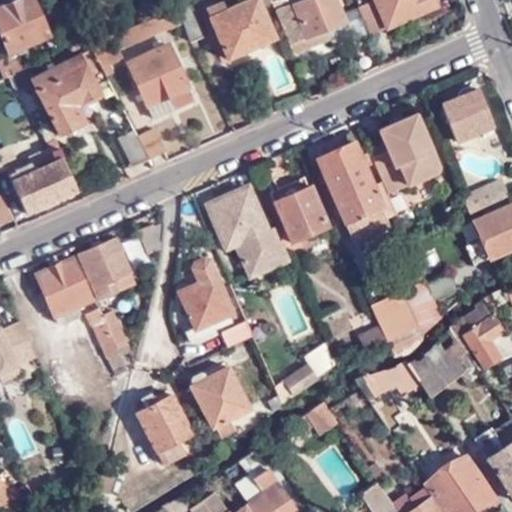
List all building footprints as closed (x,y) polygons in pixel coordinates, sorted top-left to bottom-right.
[(36,0),(21,0),(0,9),(0,28),(12,59),(19,56),(18,50),(51,36),(36,0)] [(91,38),(69,0),(65,0),(53,5),(60,25),(64,23),(75,45),(91,38)] [(207,15),(224,7),(221,0),(218,0),(204,6),(207,15)] [(227,58),(274,37),(258,0),(241,0),(224,7),(207,15),(227,58)] [(296,0),(275,9),(293,53),(312,45),(309,36),(347,21),(344,12),(338,0),(296,0)] [(374,0),(362,5),(373,33),(438,6),(435,0),(374,0)] [(186,19),(195,40),(207,35),(194,3),(181,8),(186,19)] [(309,36),(312,45),(330,38),(332,41),(350,34),(352,39),(371,31),(360,5),(344,12),(347,21),(309,36)] [(120,45),(186,19),(181,8),(172,11),(116,33),(120,45)] [(93,42),(105,65),(122,57),(112,34),(93,42)] [(91,38),(75,45),(51,57),(55,65),(31,76),(60,135),(88,122),(80,105),(104,92),(101,84),(112,79),(105,65),(93,42),(91,38)] [(127,61),(152,118),(193,101),(168,43),(127,61)] [(14,73),(7,56),(0,58),(0,64),(6,77),(14,73)] [(438,101),(455,142),(494,126),(477,85),(438,101)] [(390,150),(372,159),(383,184),(387,194),(400,188),(402,182),(404,182),(407,185),(433,174),(438,166),(416,114),(379,129),(390,150)] [(139,134),(150,159),(166,151),(155,127),(139,134)] [(132,167),(150,159),(139,134),(122,142),(132,167)] [(387,194),(383,184),(374,187),(365,167),(369,165),(359,142),(318,160),(354,246),(392,230),(383,206),(391,202),(387,194)] [(60,158),(64,156),(59,146),(51,151),(54,160),(18,177),(13,170),(6,173),(24,213),(75,190),(60,158)] [(501,180),(463,196),(469,209),(507,194),(501,180)] [(329,229),(311,185),(273,201),(292,245),(329,229)] [(291,258),(277,226),(268,229),(250,187),(207,205),(226,248),(236,244),(250,277),(291,258)] [(0,224),(14,219),(1,190),(0,190),(0,224)] [(511,203),(473,218),(489,259),(511,249),(511,203)] [(148,254),(160,248),(161,242),(154,225),(139,232),(148,254)] [(132,273),(116,238),(80,255),(101,301),(118,292),(115,282),(132,273)] [(186,343),(214,331),(213,328),(220,325),(217,317),(232,310),(211,258),(202,256),(193,261),(190,268),(196,281),(176,290),(191,326),(182,330),(186,343)] [(78,307),(92,299),(75,259),(38,275),(58,323),(66,325),(78,318),(81,313),(78,307)] [(451,274),(425,283),(432,298),(456,289),(451,274)] [(424,281),(370,304),(386,341),(416,327),(421,335),(441,318),(432,298),(425,283),(424,281)] [(488,310),(481,300),(472,308),(475,310),(465,318),(473,328),(461,335),(479,363),(511,350),(511,344),(500,326),(498,327),(487,312),(488,310)] [(102,316),(99,309),(80,318),(84,329),(92,327),(106,359),(119,354),(117,348),(102,316)] [(114,311),(102,316),(117,348),(128,342),(114,311)] [(222,330),(229,346),(254,336),(247,319),(222,330)] [(0,373),(15,366),(18,365),(38,356),(22,321),(2,331),(0,327),(0,326),(0,373)] [(474,366),(450,329),(408,362),(414,370),(423,384),(431,396),(474,366)] [(15,366),(0,373),(0,376),(3,382),(22,373),(18,365),(15,366)] [(181,389),(193,414),(201,410),(210,427),(216,425),(220,435),(235,428),(230,418),(249,407),(228,365),(181,389)] [(279,394),(284,404),(316,381),(310,368),(275,384),(279,394)] [(423,384),(414,370),(393,383),(404,397),(423,384)] [(194,435),(172,393),(137,411),(163,466),(186,455),(180,443),(194,435)] [(267,399),(273,413),(284,404),(279,394),(267,399)] [(317,432),(334,420),(318,397),(294,418),(302,430),(311,424),(317,432)] [(511,421),(511,420),(496,429),(506,443),(485,458),(508,492),(511,488),(511,421)] [(260,492),(246,502),(252,511),(298,511),(265,463),(271,458),(262,444),(250,450),(256,458),(248,464),(250,467),(246,470),(260,492)] [(429,485),(448,511),(480,511),(497,501),(467,457),(428,483),(429,485)] [(0,503),(11,492),(0,481),(0,503)] [(398,511),(380,485),(362,497),(372,511),(398,511)] [(401,511),(448,511),(429,485),(412,496),(409,492),(395,502),(401,511)] [(227,511),(215,493),(189,509),(191,511),(248,511),(245,507),(238,511),(230,511),(228,511),(227,511)] [(160,506),(163,511),(178,511),(187,506),(179,494),(160,506)] [(242,503),(230,511),(238,511),(245,507),(242,503)]
